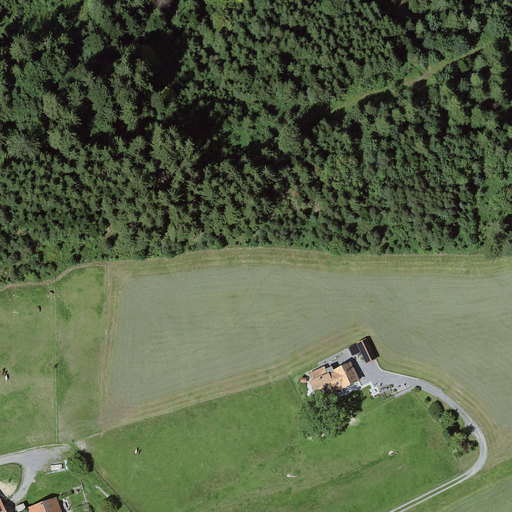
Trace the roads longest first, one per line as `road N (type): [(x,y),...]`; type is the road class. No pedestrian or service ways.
road 1 (track): [(396,511),(477,468),(482,441),(431,389),(362,369)]
road 2 (track): [(314,116),(511,34)]
